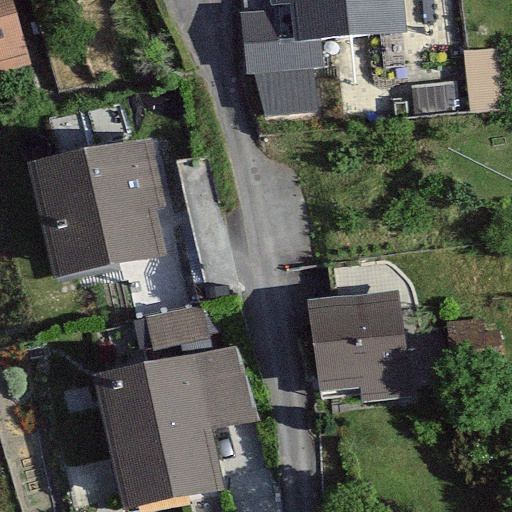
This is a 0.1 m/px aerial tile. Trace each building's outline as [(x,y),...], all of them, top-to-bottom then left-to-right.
[(0,0),(0,74),(31,66),(12,0),(0,0)] [(312,113),(310,67),(322,67),(320,37),(397,33),(395,0),(270,0),(271,14),(234,16),(272,114),(312,113)] [(465,121),(511,117),(511,105),(508,51),(460,54),(464,116),(465,121)] [(150,140),(27,166),(52,283),(164,260),(153,206),(164,204),(150,140)] [(410,396),(398,294),(310,304),(321,392),(359,387),(361,402),(410,396)] [(141,309),(150,355),(216,343),(207,297),(141,309)] [(95,379),(121,511),(124,511),(184,500),(222,493),(209,428),(254,419),(241,350),(95,379)]
